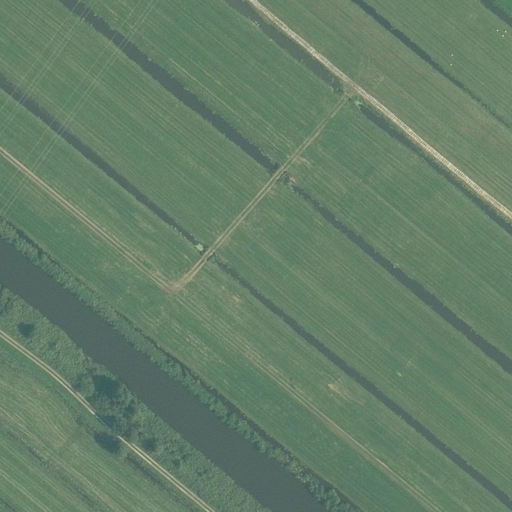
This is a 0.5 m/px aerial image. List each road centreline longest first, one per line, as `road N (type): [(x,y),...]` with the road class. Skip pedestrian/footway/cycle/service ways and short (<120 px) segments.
road 1 (track): [(436,511),(0,152)]
road 2 (track): [(511,215),(253,0)]
road 3 (track): [(354,86),(189,275),(159,284)]
